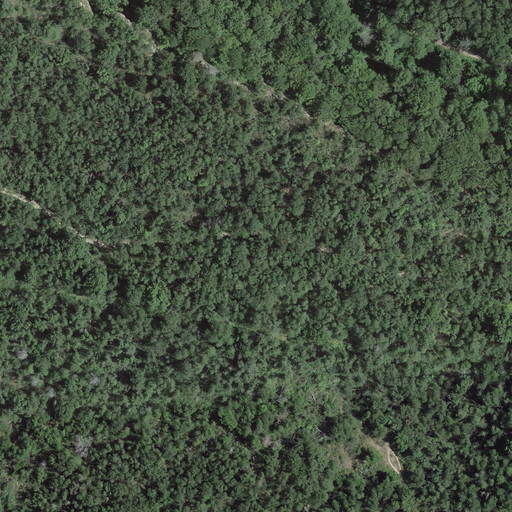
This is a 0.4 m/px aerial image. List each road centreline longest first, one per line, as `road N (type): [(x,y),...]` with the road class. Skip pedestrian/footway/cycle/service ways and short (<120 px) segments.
road 1 (track): [(0,191),(109,244),(271,233),(511,304)]
road 2 (track): [(380,0),(412,28),(511,72)]
